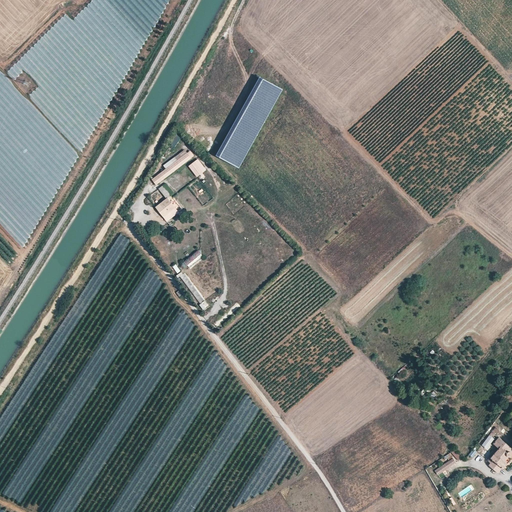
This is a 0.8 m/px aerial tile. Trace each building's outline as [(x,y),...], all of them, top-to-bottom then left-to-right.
[(283,90),(260,77),(216,156),(239,168),(283,90)] [(169,145),(174,148),(181,136),(176,132),(169,145)] [(187,153),(152,179),(156,185),(192,159),(187,153)] [(206,170),(198,159),(188,166),(197,177),(206,170)] [(220,191),(209,179),(203,184),(214,196),(220,191)] [(147,189),(150,193),(156,189),(153,185),(147,189)] [(172,202),(168,197),(155,207),(167,222),(179,212),(176,208),(179,206),(175,200),(172,202)] [(120,250),(122,245),(127,246),(130,239),(118,235),(114,248),(120,250)] [(189,269),(204,259),(199,252),(184,261),(189,269)] [(203,311),(209,307),(183,270),(178,274),(203,311)] [(220,326),(239,305),(236,302),(216,323),(220,326)] [(501,447),(503,441),(499,438),(493,444),(498,449),(490,457),(491,459),(489,462),(491,464),(489,466),(498,474),(503,469),(504,469),(509,463),(508,463),(511,458),(511,457),(511,451),(509,452),(507,454),(506,456),(504,454),(506,452),(505,450),(501,447)] [(453,457),(450,453),(444,457),(447,461),(453,457)] [(456,464),(453,459),(434,471),(437,476),(456,464)]
